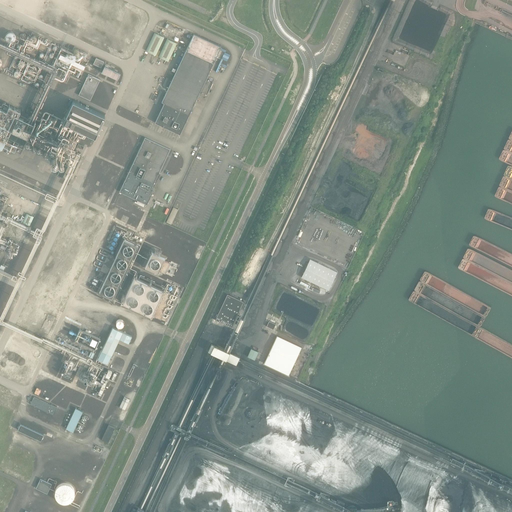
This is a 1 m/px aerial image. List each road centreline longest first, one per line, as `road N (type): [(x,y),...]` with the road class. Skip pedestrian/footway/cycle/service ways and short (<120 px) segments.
road 1 (unclassified): [(108,511),(285,133)]
road 2 (track): [(246,338),(210,331),(199,348),(203,356),(511,500)]
road 3 (track): [(230,368),(208,434),(369,511)]
road 4 (track): [(199,348),(122,511)]
